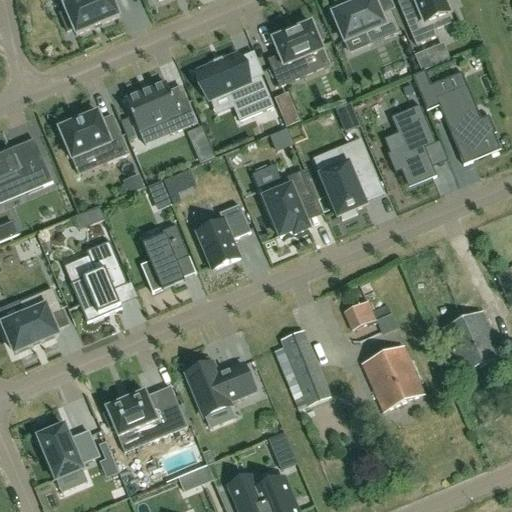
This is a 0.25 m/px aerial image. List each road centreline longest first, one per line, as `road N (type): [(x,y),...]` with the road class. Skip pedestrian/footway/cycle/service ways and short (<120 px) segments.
road 1 (residential): [(511,473),(420,511),(35,511),(0,428)]
road 2 (residential): [(511,185),(0,398)]
road 3 (residential): [(26,97),(257,0)]
